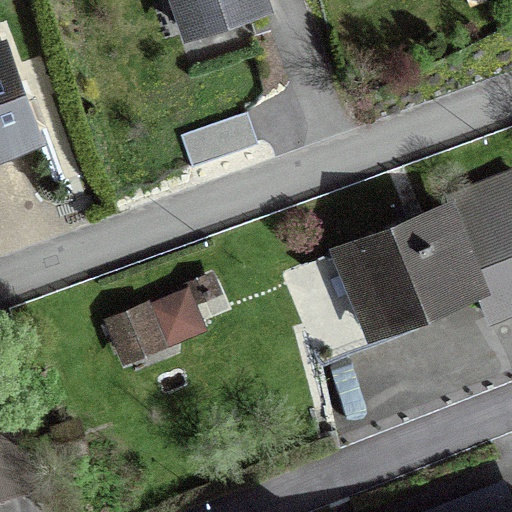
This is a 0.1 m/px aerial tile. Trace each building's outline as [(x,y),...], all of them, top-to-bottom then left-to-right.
[(177,0),(188,32),(264,6),(262,0),(177,0)] [(0,43),(0,150),(38,137),(3,42),(0,43)] [(476,287),(487,315),(511,304),(511,169),(440,198),(443,208),(283,273),(315,353),(476,287)] [(148,309),(104,326),(123,375),(167,358),(148,309)] [(18,425),(0,430),(0,497),(36,488),(18,425)]
